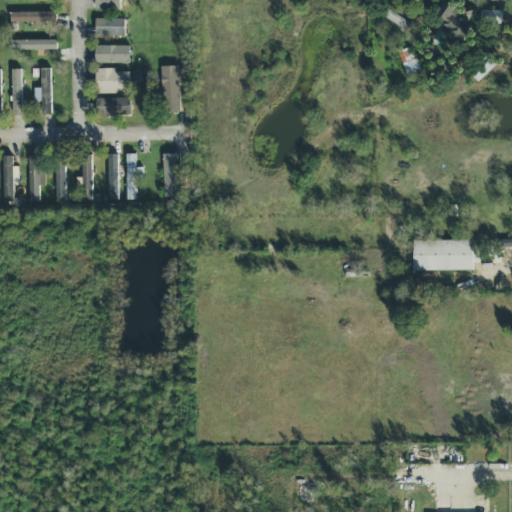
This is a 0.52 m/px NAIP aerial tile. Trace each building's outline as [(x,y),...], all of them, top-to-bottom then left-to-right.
[(96,0),(96,9),(130,9),(130,0),(96,0)] [(454,16),(457,9),(444,3),(438,19),(449,23),(445,33),(465,41),(472,23),(454,16)] [(383,18),(407,32),(414,21),(390,7),(383,18)] [(482,24),(502,24),(502,11),(482,11),(482,24)] [(56,13),(11,13),(11,23),(56,23),(56,13)] [(96,37),(126,37),(126,19),(96,19),(96,37)] [(57,51),(57,41),(12,41),(12,51),(57,51)] [(131,65),(131,46),(96,46),(96,65),(131,65)] [(421,73),(414,47),(398,51),(402,65),(412,62),(416,74),(421,73)] [(497,66),(489,55),(468,71),(477,82),(497,66)] [(162,113),(180,113),(180,67),(162,67),(162,113)] [(42,115),(52,115),(52,69),(42,69),(42,115)] [(22,71),(13,71),(13,116),(22,116),(22,71)] [(131,74),(96,74),(96,90),(131,90),(131,74)] [(131,99),(96,99),(96,117),(131,117),(131,99)] [(83,202),(93,202),(93,155),(83,155),(83,202)] [(109,201),(119,201),(119,155),(109,155),(109,201)] [(127,201),(137,201),(137,155),(127,155),(127,201)] [(164,197),(181,197),(181,155),(164,155),(164,197)] [(30,156),(30,202),(40,202),(40,156),(30,156)] [(56,202),(66,202),(66,156),(56,156),(56,202)] [(13,157),(3,157),(3,203),(13,203),(13,157)] [(414,241),(414,272),(474,272),(473,241),(414,241)]
